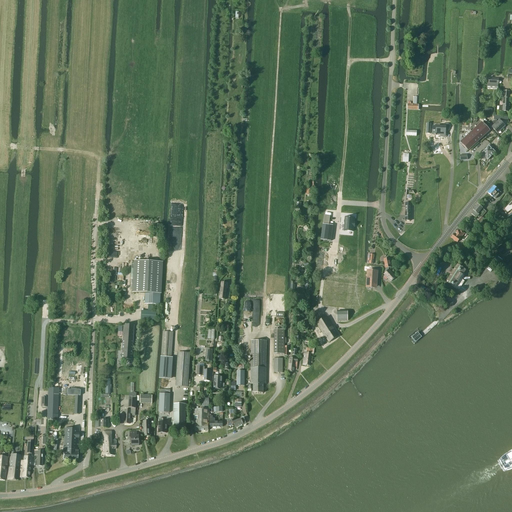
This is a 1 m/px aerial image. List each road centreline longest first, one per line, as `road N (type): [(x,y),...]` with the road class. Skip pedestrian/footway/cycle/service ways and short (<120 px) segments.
road 1 (tertiary): [(0,495),(120,472),(251,428),(338,364),(421,264)]
road 2 (track): [(300,2),(278,13),(270,325)]
road 3 (unclassified): [(421,264),(390,238),(382,213),(394,0)]
road 4 (tertiary): [(421,264),(511,157)]
